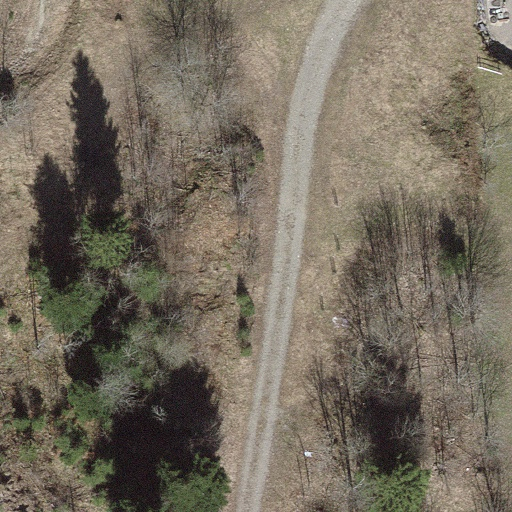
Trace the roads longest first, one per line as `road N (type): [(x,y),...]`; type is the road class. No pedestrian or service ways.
road 1 (track): [(340,0),(304,118),(251,511)]
road 2 (track): [(259,0),(169,44),(111,98),(77,183),(0,292)]
